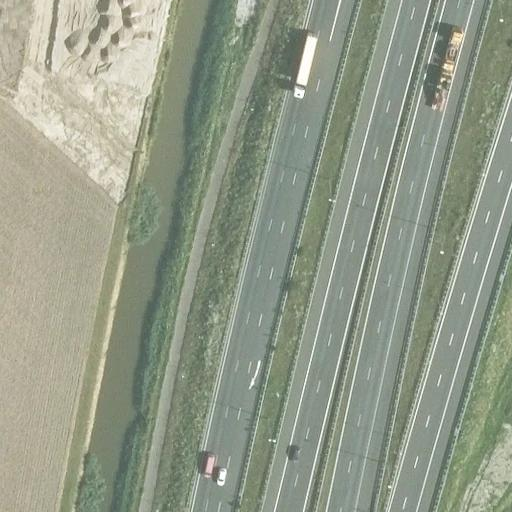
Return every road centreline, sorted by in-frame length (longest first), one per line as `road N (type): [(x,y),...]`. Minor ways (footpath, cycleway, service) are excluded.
road 1 (motorway): [(416,0),(285,511)]
road 2 (motorway): [(345,511),(459,0)]
road 3 (motorway): [(327,46),(251,320),(212,511)]
road 4 (motorway): [(404,511),(511,141)]
